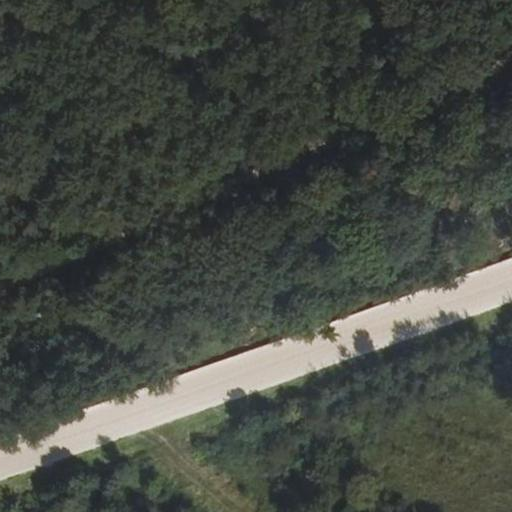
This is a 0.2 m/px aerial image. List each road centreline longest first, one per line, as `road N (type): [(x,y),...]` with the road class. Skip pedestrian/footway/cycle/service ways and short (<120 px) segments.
road 1 (track): [(511,45),(323,137),(179,226),(57,277),(0,287)]
road 2 (track): [(0,466),(511,288)]
road 3 (track): [(232,511),(133,420)]
